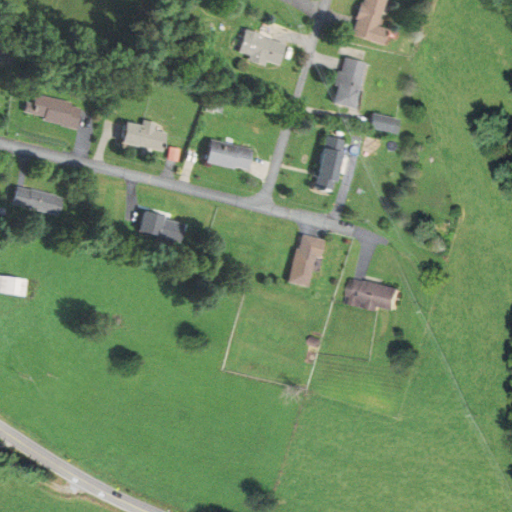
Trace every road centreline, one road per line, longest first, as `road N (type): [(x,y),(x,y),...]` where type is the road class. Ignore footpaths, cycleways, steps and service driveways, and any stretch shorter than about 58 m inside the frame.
road 1 (residential): [(0,143),(353,230)]
road 2 (residential): [(264,206),(327,0)]
road 3 (tertiary): [(151,511),(0,427)]
